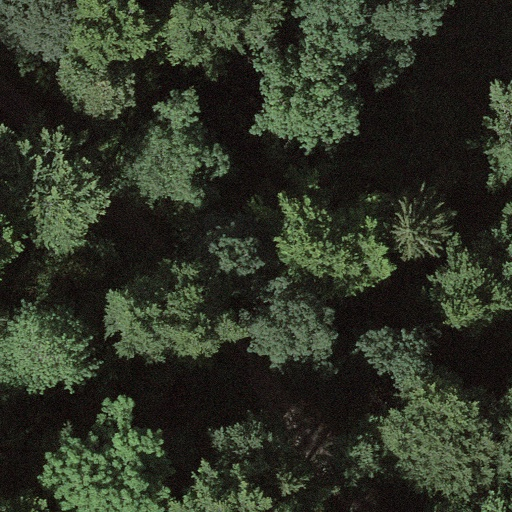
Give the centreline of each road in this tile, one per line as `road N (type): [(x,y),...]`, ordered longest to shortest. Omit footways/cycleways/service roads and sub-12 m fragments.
road 1 (track): [(353,511),(0,99)]
road 2 (track): [(398,0),(511,97)]
